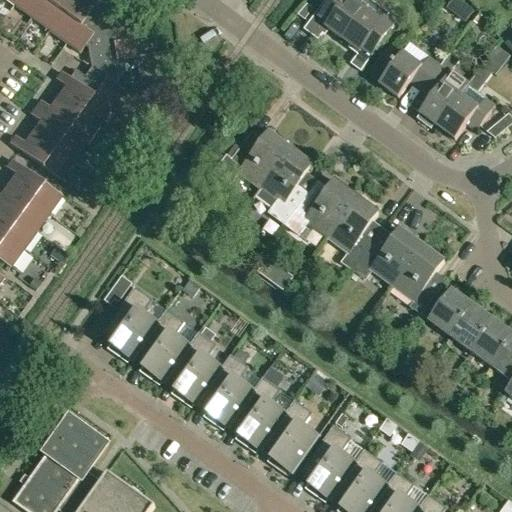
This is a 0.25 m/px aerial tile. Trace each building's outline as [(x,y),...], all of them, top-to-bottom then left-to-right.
[(16,0),(13,6),(31,19),(44,0),(16,0)] [(44,0),(31,19),(49,32),(72,0),(44,0)] [(67,45),(96,5),(99,0),(72,0),(49,32),(67,45)] [(323,2),(303,30),(317,41),(326,28),(342,40),(363,11),(369,3),(365,0),(331,0),(327,6),(323,2)] [(474,12),(457,0),(455,0),(448,9),(466,23),(474,12)] [(363,11),(342,40),(358,52),(349,65),(360,72),(393,27),(385,21),(388,16),(369,3),(363,11)] [(123,22),(96,5),(67,45),(81,55),(85,48),(88,50),(89,55),(100,54),(100,61),(123,60),(137,58),(135,42),(127,42),(123,22)] [(398,99),(408,85),(413,79),(425,87),(439,67),(428,59),(421,68),(400,53),(397,59),(389,53),(370,79),(378,85),(398,99)] [(75,72),(70,79),(112,109),(123,92),(114,85),(124,72),(123,60),(100,61),(100,54),(89,55),(90,69),(84,78),(75,72)] [(437,128),(461,97),(468,87),(471,84),(452,71),(459,61),(450,55),(440,68),(439,67),(425,87),(435,95),(417,120),(431,130),(434,126),(437,128)] [(112,109),(70,79),(61,73),(56,80),(65,87),(59,95),(100,125),(112,109)] [(468,87),(461,97),(437,128),(455,141),(470,121),(480,128),(495,108),(485,101),(468,87)] [(40,102),(36,107),(87,143),(100,125),(59,95),(49,109),(40,102)] [(40,122),(32,133),(74,161),(87,143),(36,107),(30,115),(40,122)] [(239,174),(260,190),(290,149),(268,133),(263,140),(252,132),(232,160),(226,156),(213,174),(230,186),(239,174)] [(60,181),(74,161),(32,133),(24,145),(14,137),(9,145),(60,181)] [(313,166),(290,149),(260,190),(254,199),(271,211),(267,216),(283,229),(297,210),(305,199),(294,191),(307,173),(313,166)] [(15,175),(8,186),(50,215),(62,197),(11,161),(6,168),(15,175)] [(307,224),(326,238),(356,198),(334,181),(328,189),(315,206),(305,199),(297,210),(283,229),(297,238),(307,224)] [(50,215),(8,186),(0,196),(0,206),(36,233),(50,215)] [(378,214),(356,198),(326,238),(348,254),(341,264),(352,272),(354,269),(370,247),(360,239),(372,221),(378,214)] [(0,234),(23,251),(36,233),(0,206),(0,234)] [(372,273),(392,287),(422,246),(400,230),(394,237),(382,255),(370,247),(354,269),(364,276),(362,279),(365,282),(372,273)] [(23,251),(0,234),(0,262),(10,270),(23,251)] [(422,246),(392,287),(415,303),(411,309),(420,316),(422,317),(437,296),(438,294),(428,287),(436,274),(439,271),(445,263),(422,246)] [(56,248),(49,256),(62,266),(69,257),(56,248)] [(260,271),(259,272),(287,291),(288,289),(294,280),(267,261),(260,271)] [(122,277),(105,302),(107,304),(111,307),(115,301),(119,304),(133,285),(122,277)] [(35,278),(29,286),(36,291),(41,283),(35,278)] [(190,283),(183,293),(193,299),(200,290),(190,283)] [(116,342),(115,344),(116,345),(117,344),(121,347),(115,355),(128,364),(131,360),(133,362),(137,357),(159,326),(158,325),(143,316),(153,302),(135,289),(104,334),(105,335),(105,334),(116,342)] [(443,301),(437,296),(422,317),(419,322),(421,323),(424,318),(450,337),(473,306),(451,290),(443,301)] [(494,321),(473,306),(450,337),(455,341),(471,352),(494,321)] [(153,370),(148,378),(160,386),(163,382),(165,384),(169,379),(191,349),(189,348),(176,338),(185,325),(167,312),(158,325),(159,326),(137,357),(148,365),(147,367),(148,367),(149,366),(153,370)] [(511,341),(511,334),(494,321),(471,352),(492,368),(511,341)] [(223,372),(221,371),(207,361),(217,347),(199,334),(189,348),(191,349),(169,379),(181,387),(179,389),(180,390),(181,389),(185,392),(180,400),(192,409),(195,405),(197,407),(201,402),(223,372)] [(511,341),(492,368),(511,382),(511,341)] [(212,410),(211,412),(212,412),(213,412),(217,415),(211,423),(224,432),(227,428),(229,430),(233,424),(255,394),(253,393),(239,383),(249,370),(242,365),(246,359),(239,354),(235,360),(231,357),(221,371),(223,372),(201,402),(212,410)] [(329,384),(315,375),(306,388),(320,397),(329,384)] [(271,406),(280,395),(281,392),(263,380),(253,393),(255,394),(233,424),(244,432),(243,434),(244,435),(245,434),(249,437),(243,446),(256,454),(259,450),(261,452),(265,447),(287,417),(285,416),(271,406)] [(291,473),(293,475),(318,439),(303,429),(313,415),(295,402),(285,416),(287,417),(265,447),(276,455),(275,457),(276,458),(277,457),(281,460),(275,468),(288,477),(291,473)] [(381,429),(389,413),(377,407),(370,423),(381,429)] [(342,416),(336,425),(342,429),(348,420),(342,416)] [(152,511),(155,508),(142,498),(138,503),(118,488),(121,484),(108,474),(101,483),(86,473),(109,441),(108,440),(105,444),(72,421),(28,483),(13,504),(24,511),(58,511),(59,511),(58,511),(152,511)] [(390,438),(397,428),(387,421),(380,431),(390,438)] [(319,487),(313,495),(326,504),(329,500),(331,502),(335,497),(356,466),(355,465),(341,456),(352,440),(334,428),(301,474),(303,475),(303,474),(314,482),(313,484),(314,485),(315,484),(319,487)] [(402,446),(412,453),(419,443),(408,436),(402,446)] [(412,453),(410,457),(420,464),(429,450),(419,443),(412,453)] [(346,505),(345,507),(346,507),(347,506),(351,510),(349,511),(372,511),(388,489),(387,488),(373,478),(383,465),(365,452),(355,465),(356,466),(335,497),(346,505)] [(420,511),(419,511),(405,501),(415,487),(397,474),(387,488),(388,489),(372,511),(420,511)] [(420,511),(445,511),(447,510),(429,497),(419,511),(420,511)] [(511,511),(511,504),(509,502),(501,511),(511,511)]
